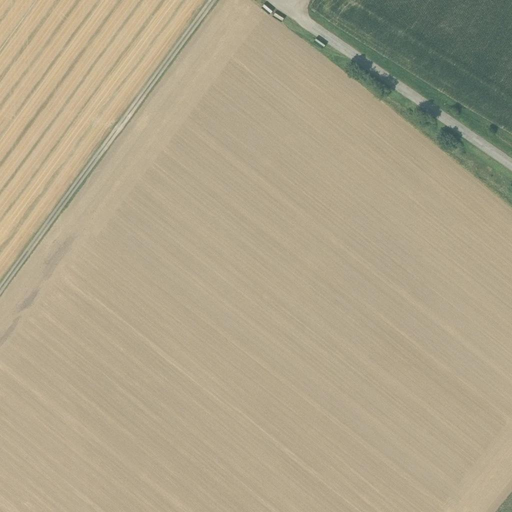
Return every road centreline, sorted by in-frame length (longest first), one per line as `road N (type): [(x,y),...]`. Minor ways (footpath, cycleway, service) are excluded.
road 1 (track): [(0,292),(217,0)]
road 2 (unclassified): [(275,0),(511,166)]
